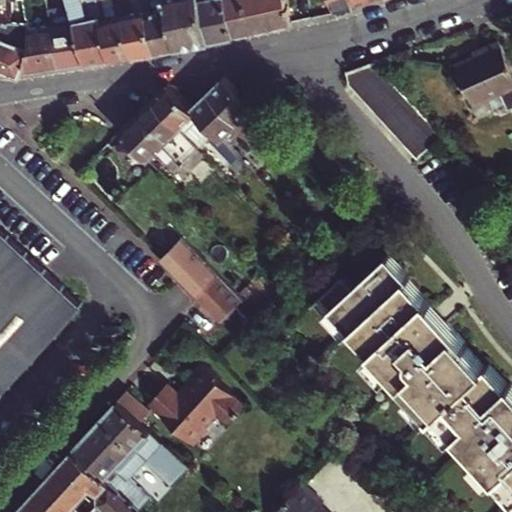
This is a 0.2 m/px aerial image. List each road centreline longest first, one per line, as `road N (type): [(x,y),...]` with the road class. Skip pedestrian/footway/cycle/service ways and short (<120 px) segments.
road 1 (residential): [(0,92),(301,48),(461,0)]
road 2 (residential): [(0,492),(156,319),(0,170)]
